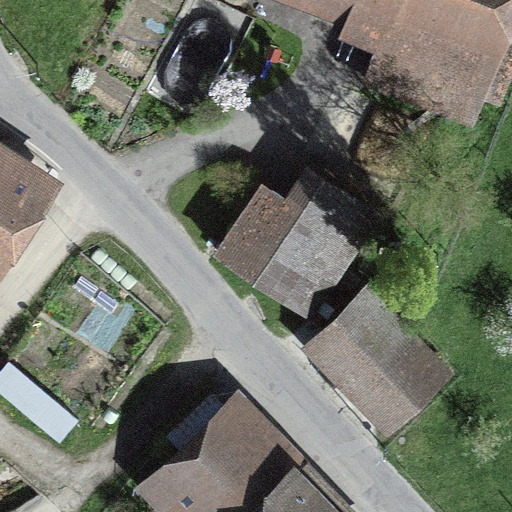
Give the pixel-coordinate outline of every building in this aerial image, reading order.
[(511,0),(359,0),(391,13),(382,34),(390,38),(373,80),(462,116),(473,88),(495,97),(511,55),(511,0)] [(0,252),(43,188),(0,159),(0,252)] [(369,214),(320,180),(292,221),(258,198),(222,251),(256,274),(265,261),(314,295),(369,214)] [(433,370),(368,299),(325,338),(389,409),(433,370)] [(10,362),(0,376),(0,394),(65,439),(83,413),(10,362)] [(327,511),(213,393),(170,434),(190,455),(163,479),(194,511),(327,511)] [(63,511),(52,488),(2,511),(63,511)]
